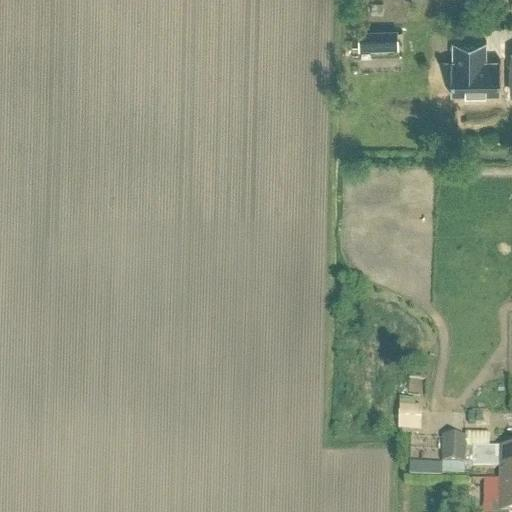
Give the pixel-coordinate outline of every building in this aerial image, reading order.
[(398,48),(397,30),(359,31),(359,49),(398,48)] [(450,60),(450,94),(452,94),(452,93),(499,93),(499,94),(500,94),(500,59),(499,59),(499,60),(485,60),(485,42),(486,42),(486,40),(452,40),(452,41),(453,41),(453,60),(450,60)] [(511,47),(501,48),(501,92),(511,91),(511,47)] [(405,410),(417,411),(417,402),(401,402),(401,410),(405,410)] [(401,434),(416,434),(417,411),(405,410),(401,410),(401,434)] [(466,467),(467,441),(443,440),(442,466),(466,467)] [(502,482),(511,481),(511,449),(475,448),(475,469),(502,469),(502,482)] [(419,468),(419,479),(434,479),(434,468),(419,468)] [(511,511),(511,481),(502,482),(501,506),(494,506),(493,511),(511,511)]
